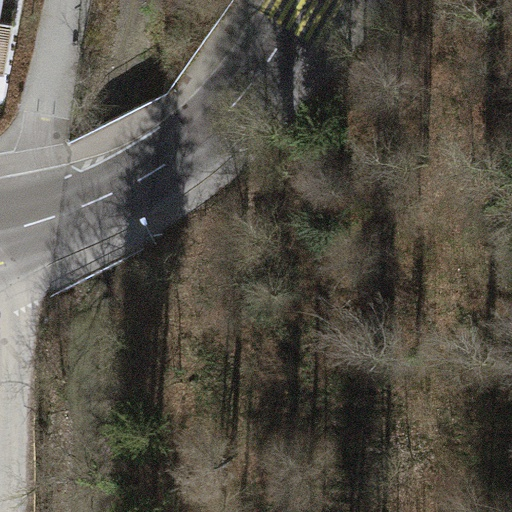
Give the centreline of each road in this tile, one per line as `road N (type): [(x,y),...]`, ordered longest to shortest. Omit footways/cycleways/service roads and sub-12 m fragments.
road 1 (secondary): [(21,229),(155,171),(205,133),(298,0)]
road 2 (residential): [(15,511),(21,229)]
